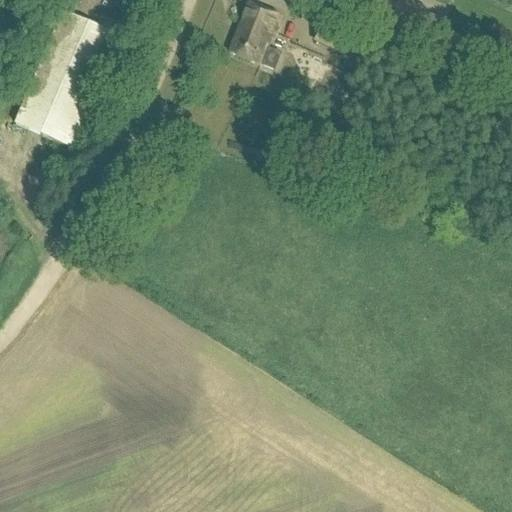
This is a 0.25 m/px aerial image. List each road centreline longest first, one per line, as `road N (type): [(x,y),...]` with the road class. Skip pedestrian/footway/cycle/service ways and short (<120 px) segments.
road 1 (residential): [(109,177),(189,0)]
road 2 (track): [(0,333),(109,177)]
